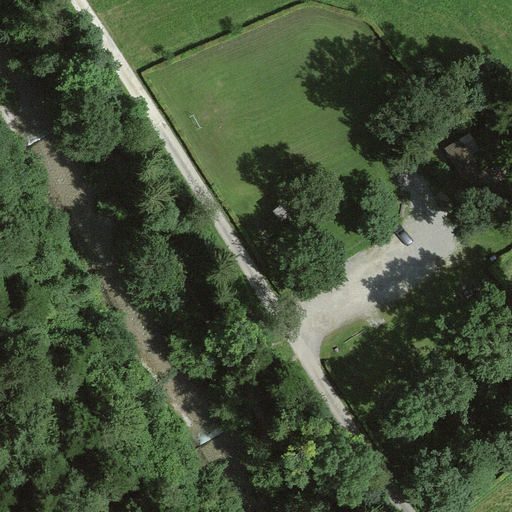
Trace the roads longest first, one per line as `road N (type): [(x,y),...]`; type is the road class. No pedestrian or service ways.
road 1 (unclassified): [(152,114),(410,511)]
road 2 (track): [(83,0),(152,114)]
